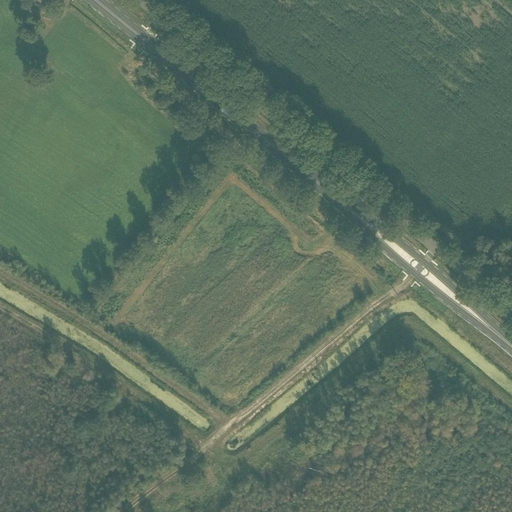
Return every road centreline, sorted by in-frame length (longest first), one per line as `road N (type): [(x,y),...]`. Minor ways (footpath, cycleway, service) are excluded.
road 1 (track): [(511,408),(406,330),(390,334),(277,431),(227,461),(63,342),(0,307)]
road 2 (unclassified): [(435,249),(139,0)]
road 3 (track): [(414,274),(124,511)]
road 4 (primary): [(336,198),(95,0)]
road 5 (primary): [(336,198),(433,290),(511,346)]
road 6 (primary): [(511,346),(424,262)]
